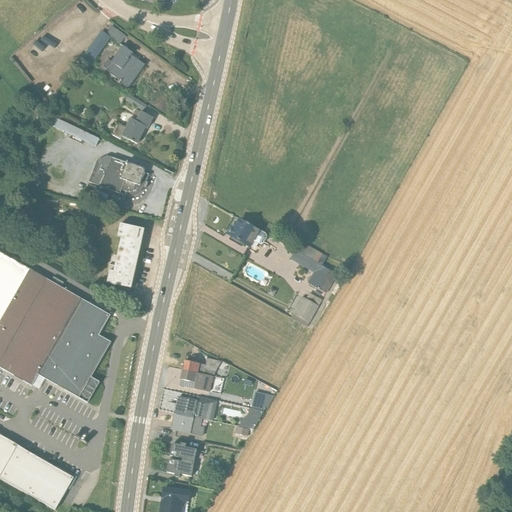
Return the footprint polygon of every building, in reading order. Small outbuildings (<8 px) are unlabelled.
[(80,65),(89,72),(111,41),(121,48),(127,40),(113,30),(107,38),(102,35),(80,65)] [(138,64),(140,62),(123,50),(112,65),(109,63),(103,71),(109,75),(109,76),(116,81),(114,84),(120,88),(119,89),(125,93),(127,90),(130,91),(146,69),(138,64)] [(130,99),(126,104),(144,115),(147,110),(130,99)] [(119,127),(113,139),(121,143),(122,140),(138,148),(146,132),(148,133),(154,122),(136,113),(127,131),(119,127)] [(41,114),(38,122),(76,140),(75,143),(81,145),(82,143),(96,150),(100,142),(41,114)] [(142,194),(144,191),(149,178),(145,177),(146,174),(145,173),(144,172),(107,159),(98,164),(89,185),(128,199),(131,200),(134,199),(137,198),(140,196),(142,194)] [(232,231),(229,237),(234,240),(232,244),(242,250),(243,247),(251,251),(255,244),(260,247),(262,247),(264,245),(266,242),(267,239),(266,237),(241,223),(235,232),(232,231)] [(83,250),(92,252),(97,229),(88,227),(83,250)] [(118,259),(138,264),(145,233),(121,228),(118,240),(122,241),(118,259)] [(327,260),(300,245),(295,254),(322,269),(327,260)] [(307,286),(326,297),(337,278),(322,269),(295,254),(290,262),(313,276),(307,286)] [(31,273),(0,255),(0,370),(32,389),(39,378),(88,405),(100,385),(92,381),(112,346),(99,339),(111,318),(31,273)] [(111,275),(108,286),(131,292),(138,264),(118,259),(116,269),(110,268),(109,274),(111,274),(111,275)] [(307,330),(322,303),(309,296),(306,302),(302,300),(293,316),(293,317),(291,321),(306,330),(307,330)] [(186,364),(184,373),(213,380),(216,375),(220,378),(226,369),(221,366),(222,364),(207,361),(206,368),(186,364)] [(211,392),(213,392),(215,386),(213,385),(214,380),(213,380),(183,373),(180,389),(210,396),(211,392)] [(265,410),(269,411),(274,400),(274,399),(256,395),(251,411),(264,415),(265,410)] [(178,400),(174,416),(203,423),(203,422),(213,424),(217,404),(198,400),(197,404),(178,400)] [(241,423),(240,430),(253,432),(264,415),(249,411),(248,418),(241,423)] [(170,433),(203,440),(204,434),(202,433),(205,433),(205,430),(201,429),(203,423),(174,416),(170,433)] [(237,430),(235,436),(248,439),(249,433),(237,430)] [(0,477),(17,447),(0,437),(0,477)] [(192,479),(194,466),(197,453),(186,451),(186,447),(181,446),(181,448),(173,447),(170,459),(182,462),(182,463),(182,465),(169,462),(167,474),(175,476),(174,478),(180,479),(180,476),(192,479)] [(74,480),(17,447),(0,477),(0,480),(56,511),(74,480)] [(187,511),(189,503),(191,503),(192,497),(190,496),(191,493),(163,489),(159,511),(187,511)]
